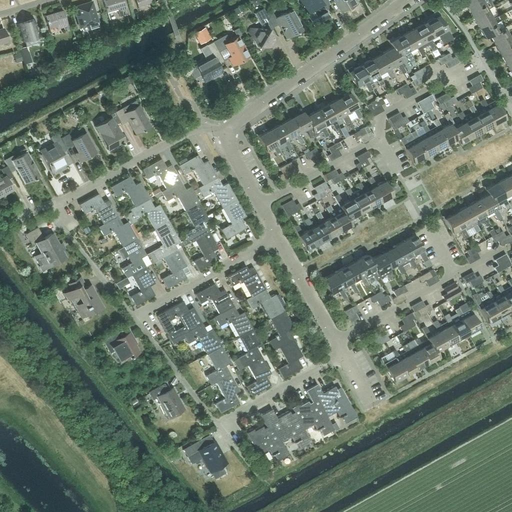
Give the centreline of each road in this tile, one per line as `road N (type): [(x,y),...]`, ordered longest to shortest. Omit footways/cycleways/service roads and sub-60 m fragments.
road 1 (residential): [(256,207),(378,142),(380,117),(479,60)]
road 2 (residential): [(226,133),(410,0)]
road 3 (residential): [(331,343),(511,245)]
road 4 (residential): [(49,205),(190,132),(226,133)]
road 5 (residential): [(130,318),(273,240)]
road 6 (residential): [(130,318),(218,427)]
road 7 (residential): [(218,427),(339,357)]
road 8 (residential): [(49,205),(130,318)]
